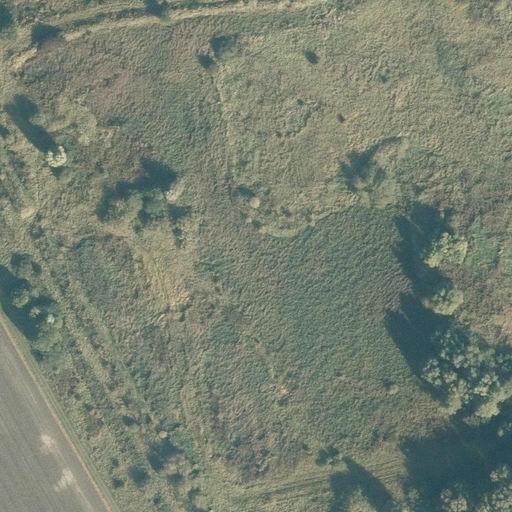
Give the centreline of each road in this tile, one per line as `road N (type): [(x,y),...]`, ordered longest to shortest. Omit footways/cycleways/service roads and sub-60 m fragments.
road 1 (track): [(6,275),(38,246),(48,182),(25,124),(16,64),(49,32),(245,0)]
road 2 (track): [(134,511),(0,264)]
